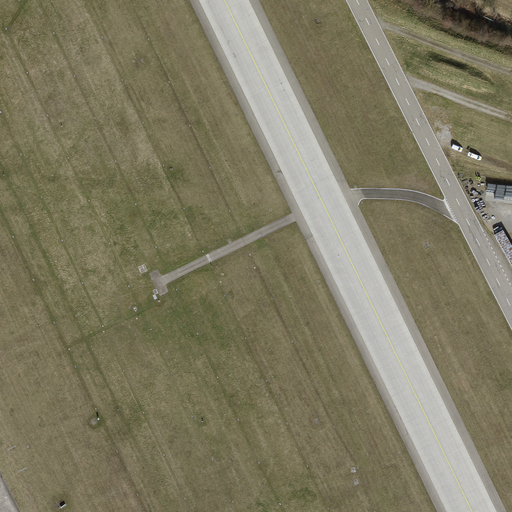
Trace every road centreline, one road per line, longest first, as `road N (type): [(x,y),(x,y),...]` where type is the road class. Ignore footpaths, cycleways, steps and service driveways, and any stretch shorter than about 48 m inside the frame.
road 1 (track): [(365,16),(511,70)]
road 2 (track): [(511,118),(396,77)]
